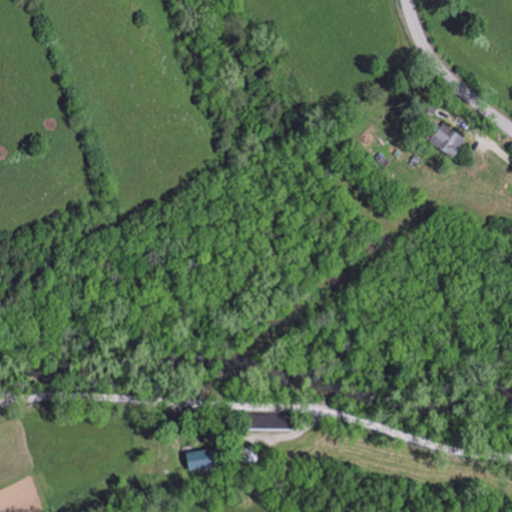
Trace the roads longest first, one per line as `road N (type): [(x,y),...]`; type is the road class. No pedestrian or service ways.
road 1 (residential): [(0,401),(59,394),(295,399),(453,446),(511,452)]
road 2 (secondary): [(511,130),(452,83),(427,51),(406,0)]
